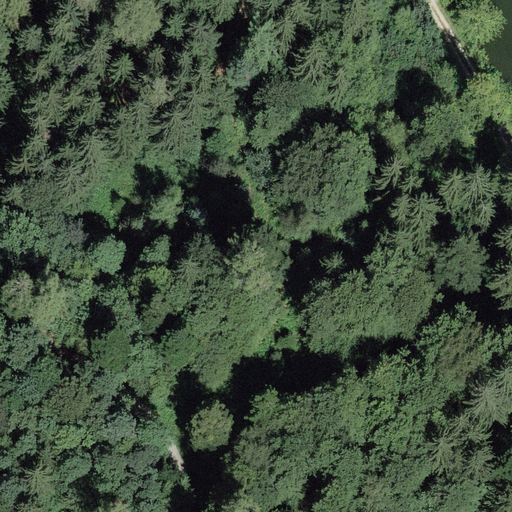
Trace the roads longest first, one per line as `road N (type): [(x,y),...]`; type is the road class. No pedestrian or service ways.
road 1 (track): [(0,321),(95,366),(149,410),(174,456),(182,511)]
road 2 (track): [(429,0),(511,149)]
